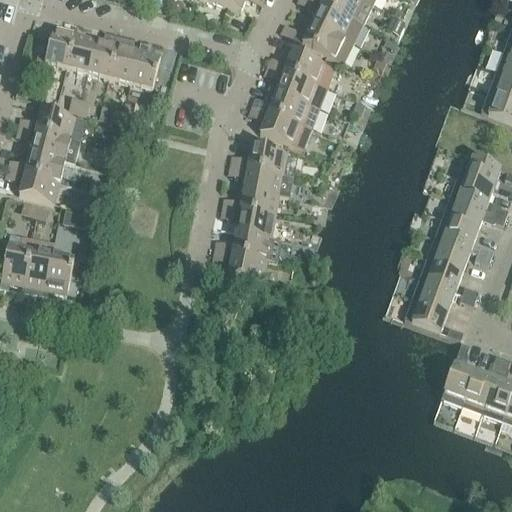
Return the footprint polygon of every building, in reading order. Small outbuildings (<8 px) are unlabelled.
[(247,0),(208,0),(207,4),(240,17),(247,0)] [(265,2),(258,0),(252,0),(250,7),(261,11),(265,2)] [(326,0),(326,1),(324,0),(320,0),(317,7),(321,10),(354,25),(363,30),(372,10),(351,0),(326,0)] [(377,0),(351,0),(372,10),(377,0)] [(302,10),(313,16),(317,7),(306,2),(302,10)] [(353,49),(363,30),(354,25),(321,10),(317,7),(313,16),(317,18),(312,29),(344,45),(353,49)] [(312,29),(306,41),(302,49),(334,65),(343,70),(353,49),(344,45),(312,29)] [(45,68),(67,74),(76,39),(54,33),(45,68)] [(286,42),(302,49),(306,41),(291,33),(286,42)] [(511,37),(503,58),(511,60),(511,37)] [(67,74),(88,79),(97,44),(76,39),(67,74)] [(88,79),(109,85),(119,44),(105,40),(104,46),(97,44),(88,79)] [(109,85),(129,90),(138,55),(131,53),(133,47),(119,44),(109,85)] [(138,55),(129,90),(152,96),(161,61),(146,57),(147,51),(140,49),(138,55)] [(282,67),(279,76),(326,95),(335,73),(292,57),(287,69),(282,67)] [(511,60),(503,58),(496,78),(511,84),(511,60)] [(267,72),(279,76),(282,67),(271,63),(267,72)] [(279,76),(267,72),(264,80),(276,85),(279,76)] [(279,90),(276,98),(319,115),(326,95),(279,76),(276,85),(275,87),(279,90)] [(511,84),(496,78),(488,98),(511,106),(511,84)] [(35,107),(44,109),(47,97),(38,95),(35,107)] [(267,108),(263,116),(268,118),(311,135),(319,115),(276,98),(271,109),(267,108)] [(511,106),(488,98),(480,119),(511,131),(511,106)] [(252,112),(263,116),(267,108),(255,103),(252,112)] [(68,116),(78,118),(81,106),(71,104),(68,116)] [(81,106),(78,118),(87,121),(90,108),(81,106)] [(122,117),(119,129),(129,131),(134,111),(125,109),(122,117)] [(263,116),(252,112),(248,121),(260,125),(263,116)] [(110,127),(119,129),(122,117),(113,114),(110,127)] [(41,115),(35,137),(70,146),(76,124),(41,115)] [(311,135),(268,118),(260,139),(302,156),(311,135)] [(18,133),(30,136),(33,127),(21,123),(18,133)] [(30,136),(18,133),(16,142),(28,145),(30,136)] [(35,137),(30,158),(65,167),(74,169),(80,149),(70,146),(35,137)] [(244,164),(242,173),(283,180),(287,158),(251,151),(249,164),(244,164)] [(30,158),(24,179),(59,188),(65,167),(30,158)] [(230,171),(242,173),(244,164),(232,161),(230,171)] [(464,162),(457,183),(492,196),(500,175),(464,162)] [(8,174),(20,178),(22,168),(10,165),(8,174)] [(228,180),(241,182),(242,173),(230,171),(228,180)] [(245,183),(243,195),(279,202),(283,180),(242,173),(241,182),(245,183)] [(20,178),(8,174),(5,184),(17,187),(20,178)] [(59,188),(24,179),(19,201),(54,210),(59,188)] [(457,183),(449,203),(485,217),(492,196),(457,183)] [(243,195),(239,216),(275,223),(279,202),(243,195)] [(449,203),(442,224),(477,237),(485,217),(449,203)] [(222,213),(235,216),(236,206),(224,204),(222,213)] [(26,222),(36,224),(39,212),(29,210),(26,222)] [(39,212),(36,224),(45,227),(48,215),(39,212)] [(492,219),(505,224),(508,217),(494,212),(492,219)] [(235,216),(222,213),(221,223),(233,225),(235,216)] [(239,216),(236,238),(271,244),(275,223),(239,216)] [(505,224),(492,219),(489,226),(503,231),(505,224)] [(93,223),(81,221),(79,232),(91,235),(93,223)] [(442,224),(434,244),(470,257),(477,237),(442,224)] [(229,249),(227,258),(232,259),(267,265),(277,267),(281,246),(271,244),(236,238),(233,249),(229,249)] [(9,289),(23,292),(32,245),(22,243),(20,255),(7,252),(0,289),(0,293),(4,294),(9,292),(9,289)] [(434,244),(427,264),(462,277),(470,257),(434,244)] [(32,245),(22,298),(36,301),(38,295),(44,296),(51,261),(53,249),(32,245)] [(227,258),(229,249),(216,246),(215,256),(227,258)] [(477,260),(490,265),(493,257),(479,252),(477,260)] [(227,258),(215,256),(213,265),(225,267),(227,258)] [(267,265),(232,259),(228,281),(263,288),(267,265)] [(490,265),(477,260),(474,267),(488,272),(490,265)] [(73,265),(51,261),(44,296),(43,302),(50,303),(51,297),(66,300),(73,265)] [(427,264),(419,284),(455,298),(462,277),(427,264)] [(419,284),(412,305),(447,318),(455,298),(419,284)] [(462,300),(475,305),(478,298),(464,293),(462,300)] [(475,305),(462,300),(459,307),(473,312),(475,305)] [(447,318),(412,305),(404,326),(440,339),(447,318)] [(446,342),(460,347),(463,339),(449,334),(446,342)] [(461,349),(456,362),(464,365),(469,352),(461,349)] [(490,375),(498,378),(503,364),(495,362),(490,375)] [(503,364),(498,378),(505,381),(510,367),(503,364)] [(440,405),(462,413),(475,377),(454,369),(440,405)] [(462,413),(482,421),(495,385),(475,377),(462,413)] [(482,421),(502,428),(511,400),(511,391),(495,385),(482,421)] [(511,400),(502,428),(511,431),(511,400)]
